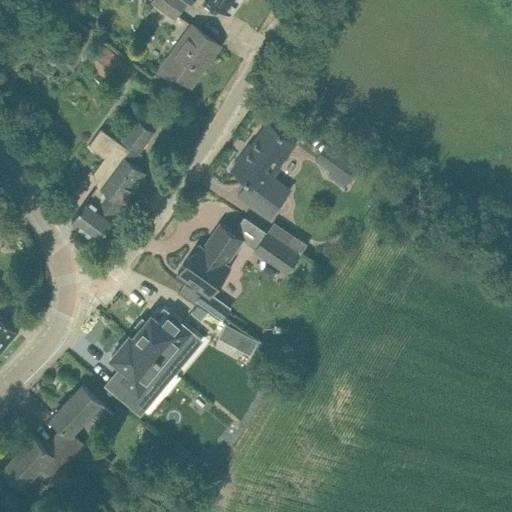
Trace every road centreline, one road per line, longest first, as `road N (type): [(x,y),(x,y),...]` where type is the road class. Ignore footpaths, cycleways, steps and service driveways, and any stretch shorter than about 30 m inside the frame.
road 1 (unclassified): [(67,290),(99,282),(117,266),(221,126),(297,0)]
road 2 (unclassified): [(67,290),(48,233),(0,173)]
road 3 (unclassified): [(0,392),(51,335),(67,290)]
